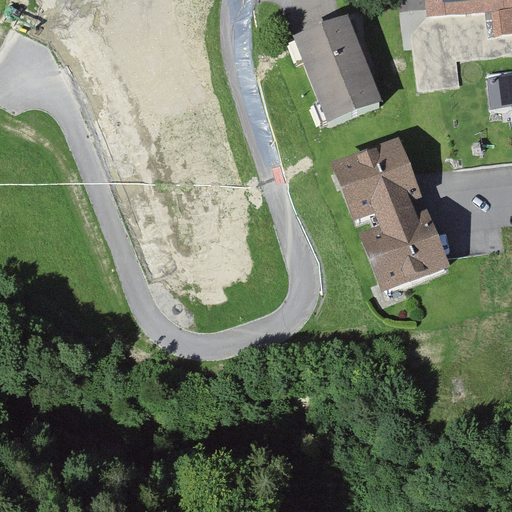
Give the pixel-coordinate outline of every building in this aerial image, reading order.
[(511,37),(511,0),(427,0),(430,22),(496,15),(500,39),(511,37)] [(450,21),(414,23),(419,90),(455,88),(450,21)] [(363,73),(346,27),(294,48),(329,133),(378,112),(363,73)] [(511,79),(488,83),(492,113),(511,110),(511,79)] [(399,149),(337,175),(360,229),(380,221),(387,238),(367,246),(390,301),(452,275),(431,225),(421,229),(411,204),(421,200),(399,149)]
